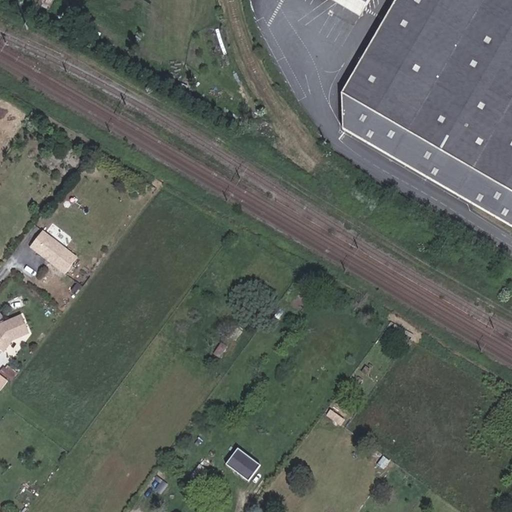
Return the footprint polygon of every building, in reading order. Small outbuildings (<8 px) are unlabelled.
[(511,0),(395,0),(347,82),(348,117),(511,214),(511,0)] [(45,233),(32,250),(67,277),(80,261),(45,233)] [(0,349),(2,352),(4,353),(13,341),(29,334),(21,316),(1,326),(0,326),(0,349)] [(17,376),(8,370),(4,375),(13,382),(17,376)] [(352,421),(337,410),(334,414),(349,425),(352,421)] [(265,466),(242,449),(229,465),(239,472),(240,471),(243,473),(242,475),(253,483),(265,466)] [(392,470),(398,462),(392,457),(386,466),(392,470)] [(199,482),(207,472),(201,467),(193,477),(199,482)]
